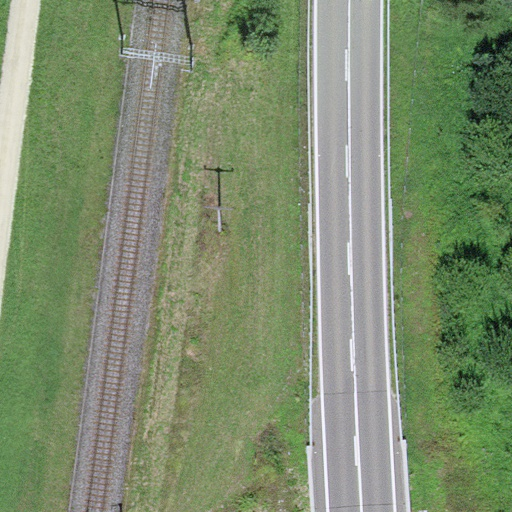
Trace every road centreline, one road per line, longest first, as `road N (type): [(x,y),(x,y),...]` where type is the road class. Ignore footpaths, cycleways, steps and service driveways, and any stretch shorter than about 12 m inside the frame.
road 1 (primary): [(363,511),(347,245),(352,0)]
road 2 (track): [(30,0),(0,235)]
